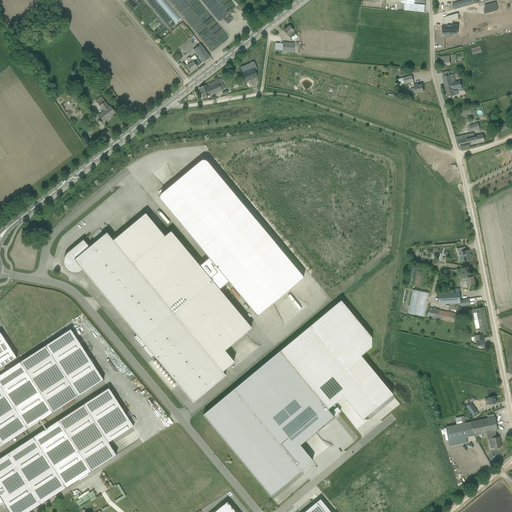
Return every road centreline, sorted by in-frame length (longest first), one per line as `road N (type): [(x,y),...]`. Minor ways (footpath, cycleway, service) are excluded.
road 1 (tertiary): [(21,216),(299,0)]
road 2 (unclassified): [(38,280),(81,298),(257,511)]
road 3 (unclassified): [(511,418),(457,155)]
road 4 (track): [(457,155),(286,94),(261,94)]
road 5 (unclassified): [(457,155),(435,73),(435,0)]
road 6 (unclassified): [(38,280),(51,237),(130,172)]
